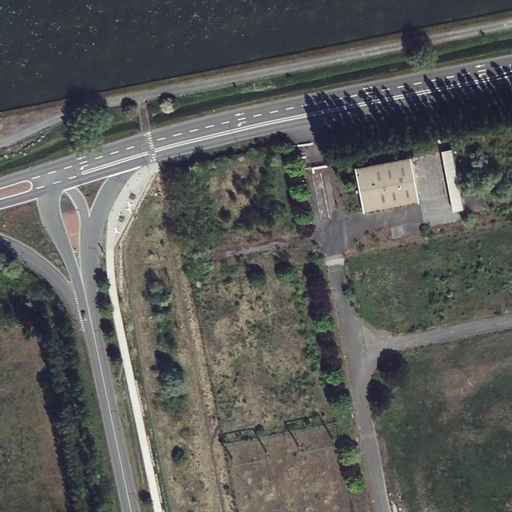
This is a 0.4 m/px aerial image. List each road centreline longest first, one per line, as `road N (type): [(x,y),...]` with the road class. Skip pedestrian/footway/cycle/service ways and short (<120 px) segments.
road 1 (unclassified): [(511,60),(237,116),(54,167)]
road 2 (unclassified): [(126,165),(511,80)]
road 3 (tertiary): [(131,511),(89,316)]
